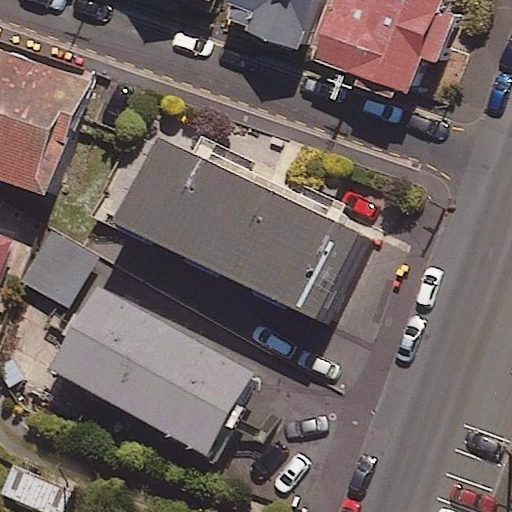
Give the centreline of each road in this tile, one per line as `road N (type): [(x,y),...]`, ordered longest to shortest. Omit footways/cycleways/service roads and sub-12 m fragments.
road 1 (residential): [(511,174),(4,0)]
road 2 (residential): [(415,511),(511,248)]
